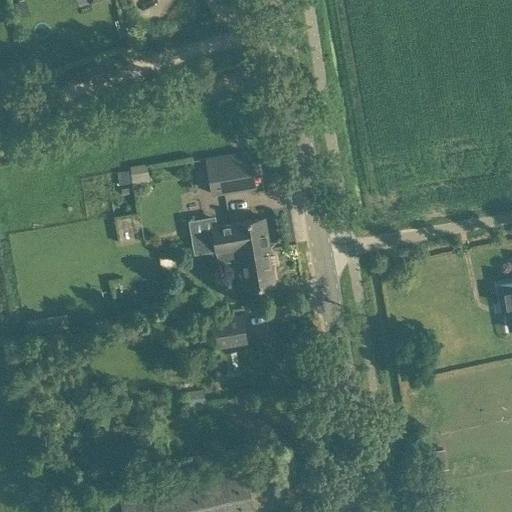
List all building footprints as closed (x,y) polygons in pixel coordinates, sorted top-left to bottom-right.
[(211,193),(256,186),(249,150),(205,158),(211,193)] [(146,163),(129,165),(132,183),(149,181),(146,163)] [(138,214),(118,217),(122,240),(141,237),(138,214)] [(238,253),(270,247),(265,217),(211,226),(216,250),(237,247),(238,253)] [(276,283),(270,247),(238,253),(237,247),(216,250),(219,262),(239,259),(244,288),(276,283)] [(511,282),(500,284),(503,302),(506,302),(510,327),(511,327),(511,282)] [(218,343),(219,346),(247,342),(242,313),(214,317),(215,326),(193,330),(196,346),(218,343)] [(243,374),(238,350),(224,353),(230,377),(243,374)] [(204,416),(257,405),(255,392),(215,399),(213,390),(205,391),(204,386),(190,389),(192,404),(202,402),(204,416)] [(254,511),(245,472),(124,499),(126,511),(254,511)]
